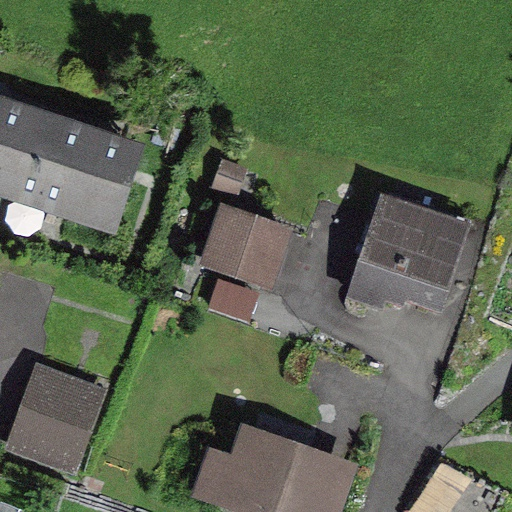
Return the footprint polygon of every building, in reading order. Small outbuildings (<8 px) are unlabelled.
[(149,161),(0,111),(0,212),(119,251),(149,161)] [(381,172),(345,268),(428,299),(464,203),(381,172)] [(223,211),(206,269),(268,286),(285,229),(223,211)] [(108,385),(41,360),(9,444),(76,469),(108,385)] [(238,429),(207,511),(331,511),(347,469),(238,429)]
